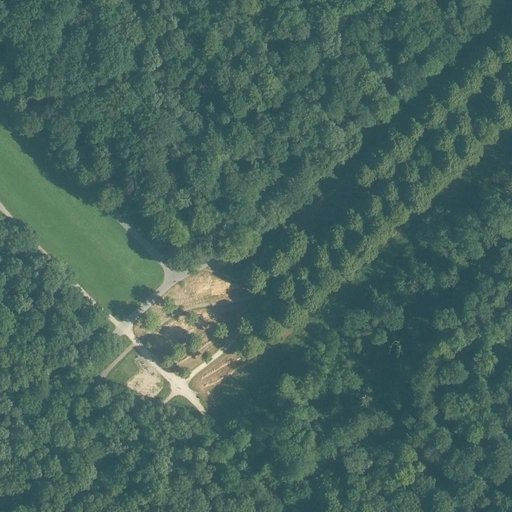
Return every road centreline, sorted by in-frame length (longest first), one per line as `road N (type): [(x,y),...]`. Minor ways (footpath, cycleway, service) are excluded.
road 1 (unknown): [(155,511),(87,412),(97,381),(168,319),(257,293),(511,54)]
road 2 (unknown): [(97,381),(0,285)]
